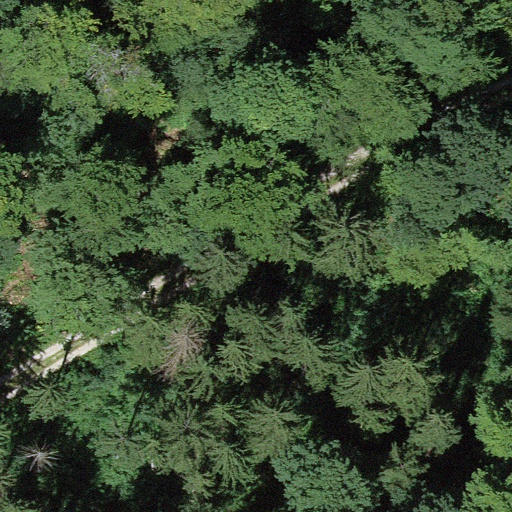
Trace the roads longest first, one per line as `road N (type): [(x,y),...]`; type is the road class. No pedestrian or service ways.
road 1 (track): [(511,90),(336,175),(0,398)]
road 2 (track): [(511,266),(403,324),(244,511)]
